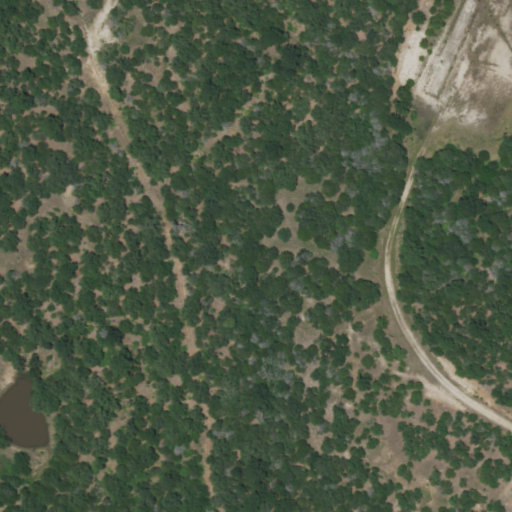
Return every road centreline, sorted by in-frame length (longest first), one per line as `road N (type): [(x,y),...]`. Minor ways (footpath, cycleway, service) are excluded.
road 1 (residential): [(511,477),(433,435),(379,381),(379,297),(482,133),(478,39),(458,0)]
road 2 (residential): [(511,416),(415,346),(393,310),(387,277),(390,232),(408,180),(469,59)]
